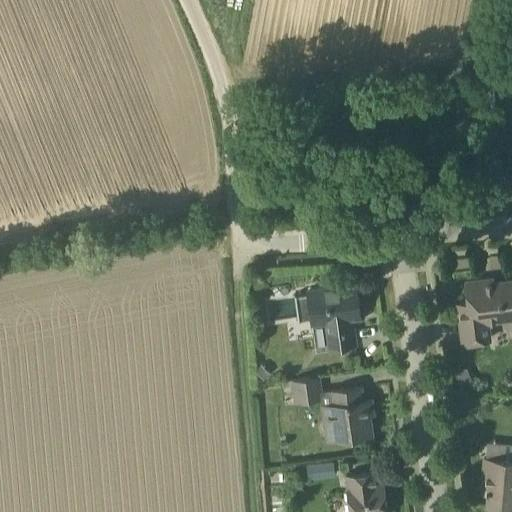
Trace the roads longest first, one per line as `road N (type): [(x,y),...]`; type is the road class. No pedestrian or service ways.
road 1 (residential): [(438,511),(394,242)]
road 2 (unclassified): [(239,242),(222,96),(187,0)]
road 3 (residential): [(394,242),(239,242)]
